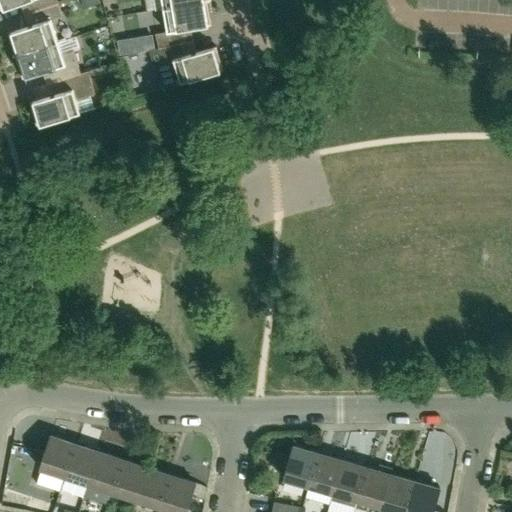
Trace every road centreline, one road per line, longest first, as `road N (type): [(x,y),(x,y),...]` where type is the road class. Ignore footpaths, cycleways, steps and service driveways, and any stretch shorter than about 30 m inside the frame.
road 1 (tertiary): [(483,409),(235,412)]
road 2 (tertiary): [(235,412),(147,410),(43,394)]
